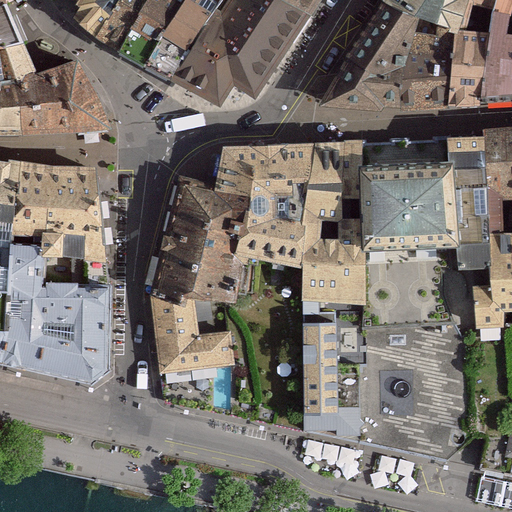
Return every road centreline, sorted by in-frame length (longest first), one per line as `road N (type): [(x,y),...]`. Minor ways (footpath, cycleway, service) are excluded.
road 1 (residential): [(353,0),(270,122),(172,136),(148,156)]
road 2 (residential): [(148,156),(132,280),(131,420)]
road 3 (residential): [(148,156),(0,145)]
